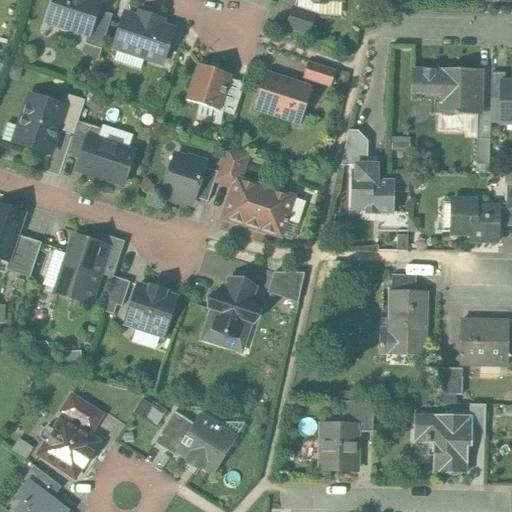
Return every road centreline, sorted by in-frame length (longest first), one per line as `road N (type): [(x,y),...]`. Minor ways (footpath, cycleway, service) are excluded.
road 1 (residential): [(0,169),(193,229)]
road 2 (residential): [(452,511),(310,499)]
road 3 (residential): [(511,34),(392,33)]
